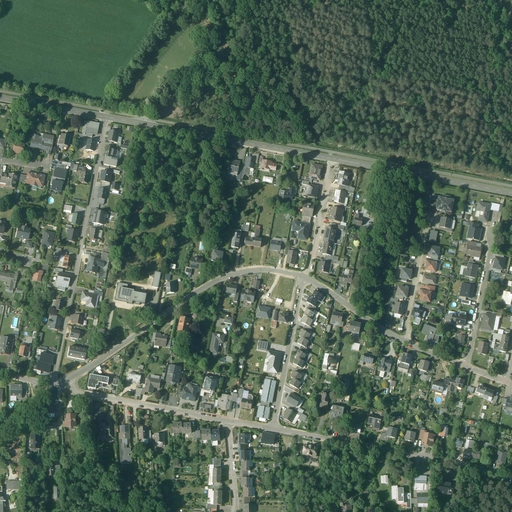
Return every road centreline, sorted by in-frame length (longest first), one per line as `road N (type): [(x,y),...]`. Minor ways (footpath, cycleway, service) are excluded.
road 1 (residential): [(304,278),(266,269),(229,274),(65,380)]
road 2 (residential): [(54,382),(105,117)]
road 3 (residential): [(511,474),(273,430)]
road 4 (residential): [(511,385),(384,331),(304,278)]
road 5 (tertiary): [(331,157),(105,117)]
road 6 (tertiary): [(511,193),(331,157)]
road 7 (residential): [(227,422),(82,394),(65,380)]
road 8 (residential): [(304,278),(273,430)]
road 9 (residential): [(331,157),(304,278)]
